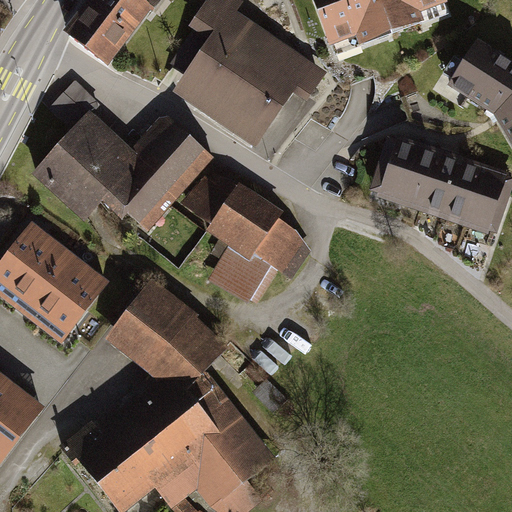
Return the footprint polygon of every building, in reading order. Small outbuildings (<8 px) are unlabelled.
[(96,0),(69,36),(104,63),(148,6),(154,10),(162,0),(96,0)] [(177,101),(256,156),(298,96),(310,105),(327,81),(237,18),(244,8),(232,0),(207,0),(197,16),(203,20),(192,35),(213,50),(177,101)] [(444,0),(309,0),(331,56),(358,46),(362,56),(424,32),(420,22),(449,11),(444,0)] [(187,42),(175,63),(186,69),(198,48),(187,42)] [(451,88),(497,117),(511,142),(511,61),(480,42),(451,88)] [(51,115),(76,138),(93,120),(103,109),(77,86),(51,115)] [(104,213),(127,234),(134,227),(147,239),(216,166),(164,118),(130,155),(93,120),(76,138),(34,183),(87,232),(104,213)] [(365,197),(441,221),(460,161),(384,137),(365,197)] [(511,176),(460,161),(441,221),(499,241),(511,201),(511,176)] [(214,232),(209,238),(230,252),(209,284),(249,310),(273,272),(291,284),(313,251),(279,229),(285,219),(241,190),(238,194),(216,175),(210,182),(206,179),(183,205),(214,232)] [(10,307),(68,352),(76,342),(81,346),(111,308),(105,304),(120,285),(63,240),(56,249),(35,232),(0,277),(0,281),(19,296),(10,307)] [(155,287),(108,348),(162,389),(101,439),(92,428),(61,453),(108,511),(135,511),(156,496),(168,511),(175,511),(197,495),(210,511),(215,511),(217,511),(250,511),(261,504),(248,487),(276,464),(209,381),(230,353),(196,327),(200,322),(155,287)] [(0,474),(42,410),(0,377),(0,474)] [(196,511),(188,503),(178,511),(201,511),(199,511),(196,511)]
